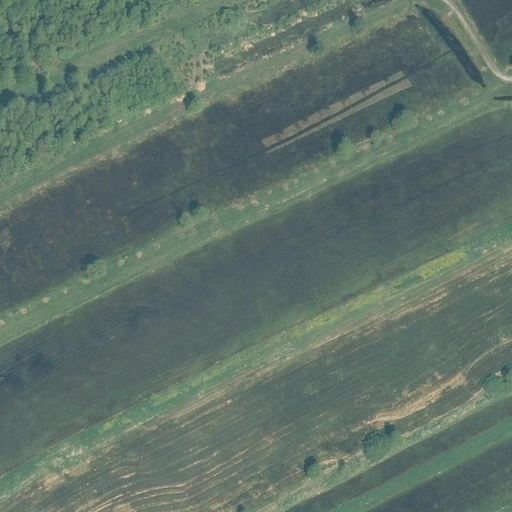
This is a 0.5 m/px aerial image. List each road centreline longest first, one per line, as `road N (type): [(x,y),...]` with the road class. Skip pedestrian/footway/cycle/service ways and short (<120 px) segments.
road 1 (track): [(0,333),(503,85)]
road 2 (track): [(404,0),(0,197)]
